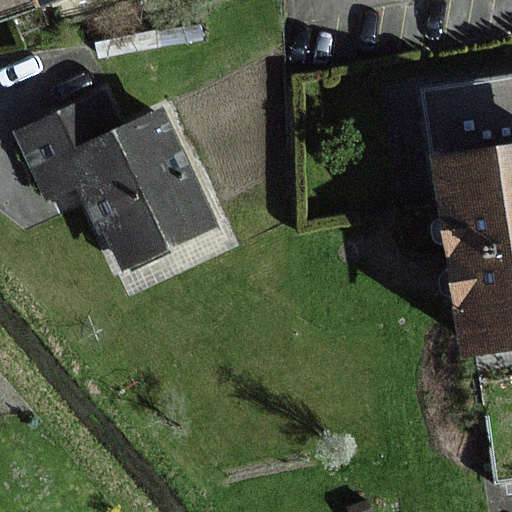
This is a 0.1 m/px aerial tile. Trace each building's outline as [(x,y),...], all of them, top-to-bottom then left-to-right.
[(0,0),(0,20),(41,6),(40,3),(39,0),(0,0)] [(511,77),(428,91),(439,161),(511,149),(511,77)] [(83,179),(126,267),(215,224),(161,112),(122,131),(103,92),(20,132),(50,195),(83,179)] [(469,353),(478,351),(511,345),(511,149),(439,161),(440,163),(469,353)] [(511,345),(478,351),(498,482),(511,479),(511,345)]
